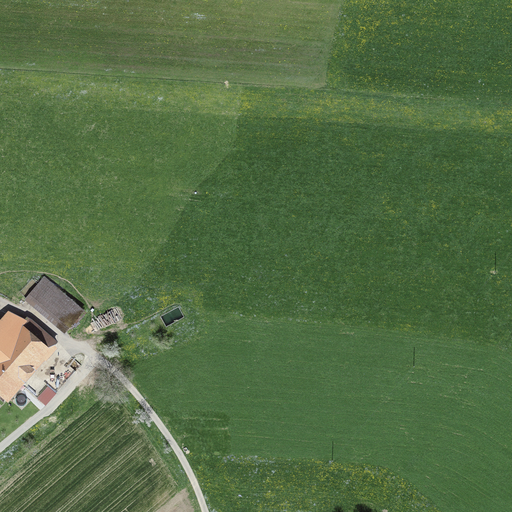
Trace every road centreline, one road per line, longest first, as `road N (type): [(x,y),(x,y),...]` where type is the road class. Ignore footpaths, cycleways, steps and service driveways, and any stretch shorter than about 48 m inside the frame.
road 1 (track): [(205,511),(177,450),(126,382),(0,300)]
road 2 (track): [(0,451),(55,405),(93,355)]
